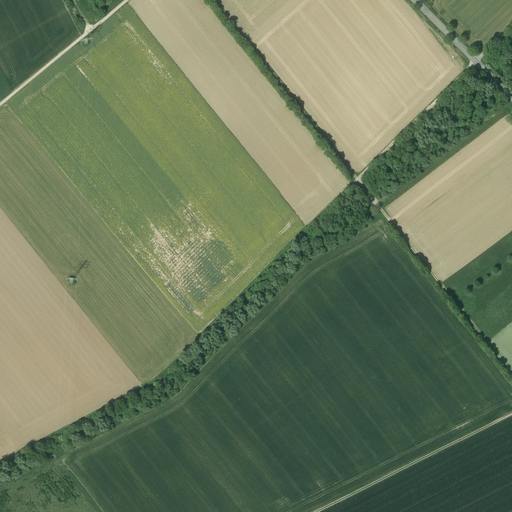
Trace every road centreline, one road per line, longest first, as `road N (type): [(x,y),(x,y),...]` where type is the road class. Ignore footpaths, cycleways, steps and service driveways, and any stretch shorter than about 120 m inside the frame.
road 1 (track): [(0,462),(161,374),(511,23)]
road 2 (track): [(214,0),(511,373)]
road 3 (track): [(385,215),(291,276),(174,395),(0,486)]
road 4 (track): [(511,414),(317,511)]
road 5 (tertiary): [(413,0),(511,99)]
